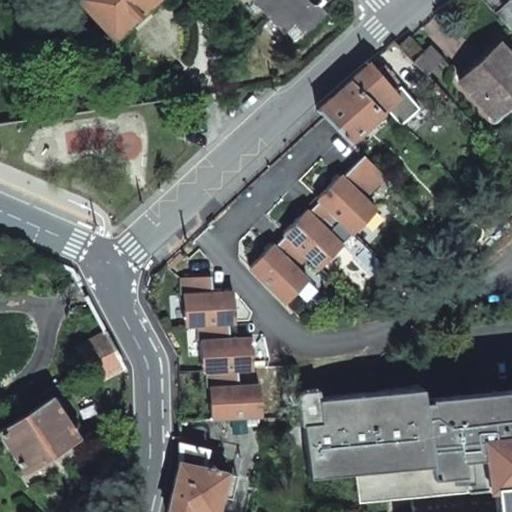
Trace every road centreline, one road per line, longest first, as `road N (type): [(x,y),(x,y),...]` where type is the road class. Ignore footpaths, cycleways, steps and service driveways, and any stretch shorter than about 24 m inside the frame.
road 1 (residential): [(389,20),(107,273)]
road 2 (residential): [(107,273),(149,373),(141,511)]
road 3 (residential): [(107,273),(75,243),(0,210)]
